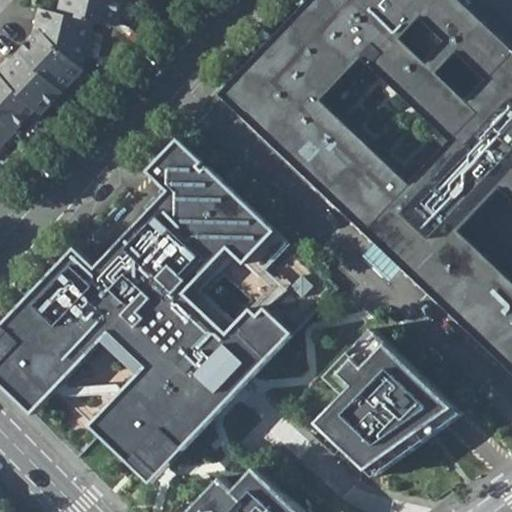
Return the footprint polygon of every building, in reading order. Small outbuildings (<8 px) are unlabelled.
[(60,0),(58,12),(93,21),(114,26),(121,0),(60,0)] [(511,366),(511,46),(463,0),(310,0),(223,93),(511,366)] [(42,25),(40,30),(82,68),(93,21),(58,12),(40,7),(35,23),(42,25)] [(40,30),(19,52),(61,91),(82,68),(40,30)] [(19,52),(0,72),(0,74),(33,108),(39,114),(61,91),(19,52)] [(0,116),(13,129),(33,108),(0,74),(0,116)] [(0,142),(13,129),(0,116),(0,142)] [(181,137),(157,163),(177,182),(99,264),(93,259),(78,245),(32,296),(46,309),(18,340),(65,385),(101,419),(151,367),(151,368),(158,360),(195,395),(215,375),(227,385),(330,276),(181,137)] [(177,182),(157,163),(151,170),(164,183),(93,259),(99,264),(177,182)] [(65,385),(60,390),(156,481),(340,286),(330,276),(227,385),(215,375),(195,395),(158,360),(151,368),(151,367),(101,419),(65,385)] [(46,309),(32,296),(0,329),(0,378),(35,414),(60,390),(65,385),(18,340),(46,309)] [(342,371),(380,332),(374,326),(328,375),(347,393),(356,384),(342,371)] [(444,392),(380,332),(342,371),(356,384),(347,393),(327,414),(340,427),(334,434),(370,468),(441,418),(429,407),(444,392)] [(441,418),(370,468),(377,475),(464,412),(444,392),(429,407),(441,418)] [(327,414),(320,421),(334,434),(340,427),(327,414)] [(223,475),(187,511),(307,511),(258,466),(237,488),(223,475)]
